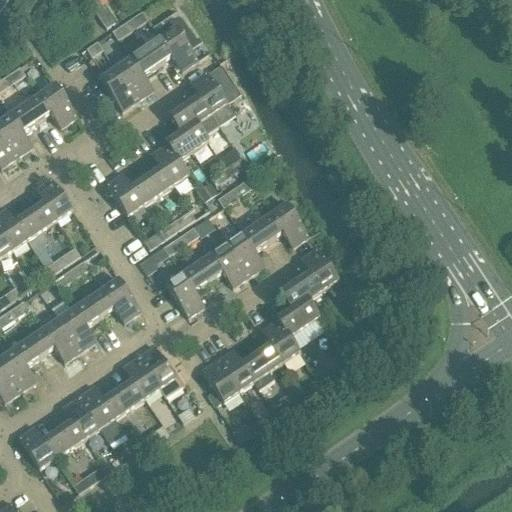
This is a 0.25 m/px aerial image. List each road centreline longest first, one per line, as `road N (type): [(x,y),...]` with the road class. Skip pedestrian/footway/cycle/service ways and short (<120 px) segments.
road 1 (tertiary): [(302,0),(415,208),(458,262)]
road 2 (secondary): [(437,394),(264,511)]
road 3 (residential): [(0,437),(163,322)]
road 4 (residential): [(163,322),(61,159)]
road 5 (secondary): [(458,262),(460,326),(437,394)]
road 6 (residential): [(163,322),(193,344),(270,292)]
